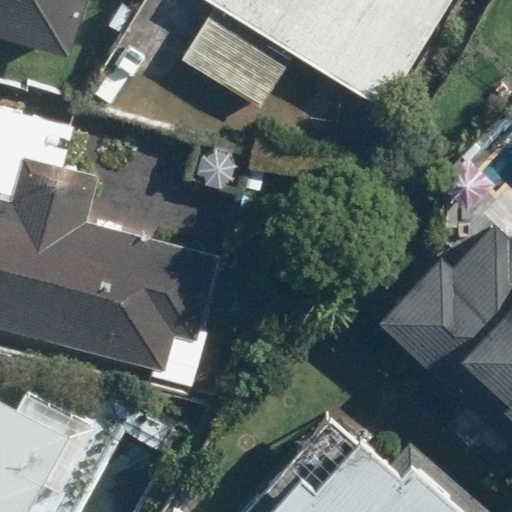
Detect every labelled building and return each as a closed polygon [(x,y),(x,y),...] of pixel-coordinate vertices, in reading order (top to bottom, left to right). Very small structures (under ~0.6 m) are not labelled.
[(0,0),(0,11),(77,33),(86,0),(0,0)] [(211,0),(185,51),(272,97),(299,46),(395,97),(446,0),(211,0)] [(80,114),(0,94),(0,315),(156,354),(152,371),(194,381),(228,242),(94,209),(105,163),(70,155),(80,114)] [(447,247),(385,308),(483,404),(468,419),(511,461),(511,227),(499,214),(456,256),(447,247)] [(0,511),(80,511),(130,425),(38,373),(26,396),(0,380),(0,511)] [(407,458),(342,398),(238,511),(484,511),(489,507),(420,445),(407,458)] [(200,511),(181,497),(168,511),(200,511)]
